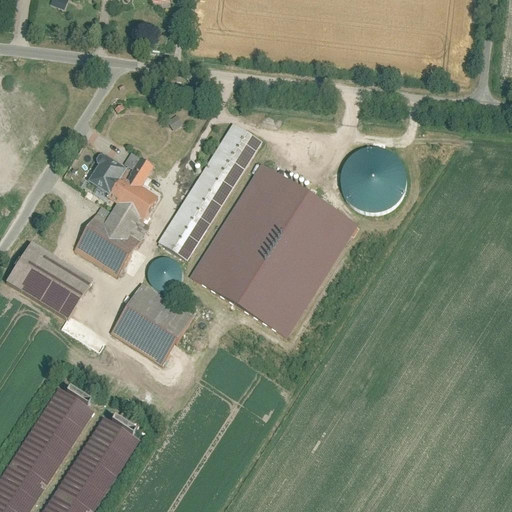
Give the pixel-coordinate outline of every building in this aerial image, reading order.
[(68,0),(56,0),(53,6),(68,13),(73,2),(68,0)] [(177,131),(187,125),(184,122),(175,128),(177,131)] [(262,145),(232,126),(158,242),(188,261),(262,145)] [(340,176),(339,188),(342,199),(349,209),(359,215),(370,218),(382,218),(393,213),(401,205),(406,196),(408,185),(406,174),(401,164),(394,156),(384,151),(373,150),(362,151),(352,157),(344,165),(340,176)] [(132,154),(126,163),(135,169),(141,160),(132,154)] [(127,173),(104,158),(89,181),(112,196),(123,179),(127,173)] [(152,167),(141,160),(135,169),(127,182),(138,189),(152,167)] [(358,227),(260,166),(189,280),(287,340),(358,227)] [(127,182),(123,179),(112,196),(110,200),(118,206),(138,218),(145,222),(158,201),(138,189),(127,182)] [(103,207),(75,250),(118,277),(146,234),(133,226),(138,218),(118,206),(114,213),(103,207)] [(91,284),(31,245),(7,282),(67,321),(91,284)] [(181,283),(169,261),(150,271),(163,293),(181,283)] [(194,319),(143,287),(113,334),(163,366),(194,319)] [(29,511),(93,413),(59,392),(0,484),(0,511),(29,511)] [(92,511),(137,442),(103,420),(44,511),(92,511)]
